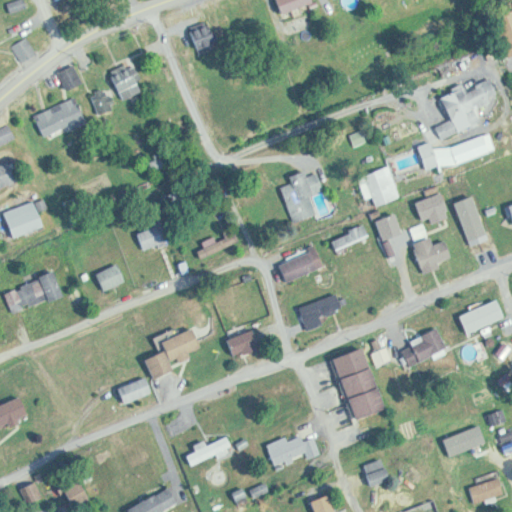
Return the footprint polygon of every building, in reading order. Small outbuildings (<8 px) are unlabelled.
[(84,0),(74,0),(74,13),(84,13),(84,0)] [(280,0),(287,14),(317,1),(316,0),(280,0)] [(30,1),(12,1),(12,10),(30,10),(30,1)] [(511,11),(501,13),(506,45),(511,43),(511,11)] [(201,51),(220,44),(213,24),(194,31),(201,51)] [(350,52),(357,63),(387,46),(380,33),(350,52)] [(41,56),(31,37),(16,45),(25,64),(41,56)] [(146,91),(132,61),(113,71),(127,100),(146,91)] [(87,84),(79,64),(62,71),(70,91),(87,84)] [(443,140),(483,121),(477,109),(493,101),(484,81),(443,99),(451,117),(435,124),(443,140)] [(118,109),(109,87),(94,93),(103,115),(118,109)] [(89,122),(81,98),(38,113),(46,137),(89,122)] [(19,138),(12,125),(0,130),(0,140),(2,146),(19,138)] [(491,152),(486,136),(425,155),(431,171),(491,152)] [(0,165),(0,190),(22,180),(12,159),(0,165)] [(372,173),(386,203),(403,195),(390,165),(372,173)] [(292,175),(294,182),(283,187),(295,222),(319,213),(313,195),(326,190),(319,170),(310,173),(309,169),(292,175)] [(424,223),(451,217),(446,193),(418,199),(424,223)] [(477,227),(474,199),(465,200),(468,227),(477,227)] [(8,212),(17,238),(48,227),(39,200),(8,212)] [(378,219),(385,239),(406,231),(399,212),(378,219)] [(173,236),(163,220),(138,235),(148,251),(173,236)] [(373,243),(367,225),(334,236),(339,254),(373,243)] [(410,243),(422,274),(437,266),(435,261),(449,255),(441,239),(431,244),(429,235),(410,243)] [(326,265),(318,246),(280,261),(288,281),(326,265)] [(346,264),(352,277),(388,261),(382,248),(346,264)] [(106,290),(128,280),(121,263),(98,272),(106,290)] [(7,290),(15,312),(67,294),(59,272),(7,290)] [(327,322),(324,317),(345,309),(338,292),(301,307),(310,329),(327,322)] [(511,316),(511,315),(505,299),(473,313),(480,330),(511,316)] [(235,354),(270,346),(264,324),(230,333),(235,354)] [(400,351),(409,367),(444,346),(434,325),(419,333),(421,340),(400,351)] [(177,369),(174,361),(206,348),(197,327),(166,340),(170,349),(148,358),(156,378),(177,369)] [(368,346),(337,357),(359,419),(389,408),(368,346)] [(126,403),(155,392),(149,376),(120,386),(126,403)] [(0,427),(32,417),(26,396),(0,404),(0,427)] [(269,443),(278,468),(322,453),(316,437),(307,440),(305,434),(290,439),(289,436),(269,443)] [(197,446),(198,450),(189,453),(192,462),(235,448),(230,435),(197,446)] [(366,465),(373,486),(395,479),(389,458),(366,465)] [(471,487),(478,504),(508,492),(501,475),(471,487)] [(45,496),(37,481),(23,488),(30,503),(45,496)] [(66,488),(75,511),(94,503),(86,481),(66,488)] [(167,511),(166,509),(180,503),(173,488),(130,507),(132,511),(167,511)] [(338,511),(334,495),(317,500),(319,511),(338,511)]
